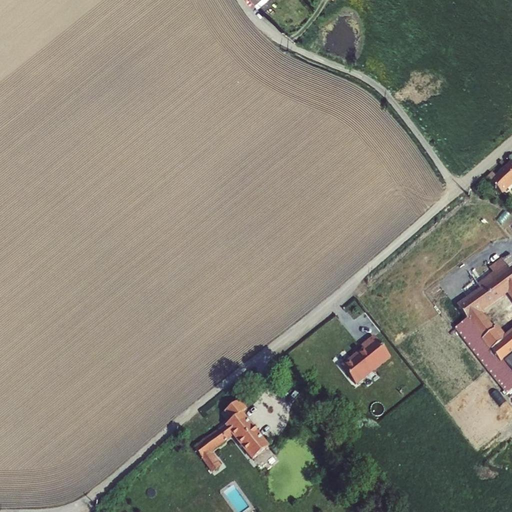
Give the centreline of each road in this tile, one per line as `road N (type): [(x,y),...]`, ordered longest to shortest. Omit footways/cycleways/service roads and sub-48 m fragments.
road 1 (unclassified): [(55,511),(99,493),(458,190)]
road 2 (unclassified): [(241,0),(288,44),(382,90),(458,190)]
